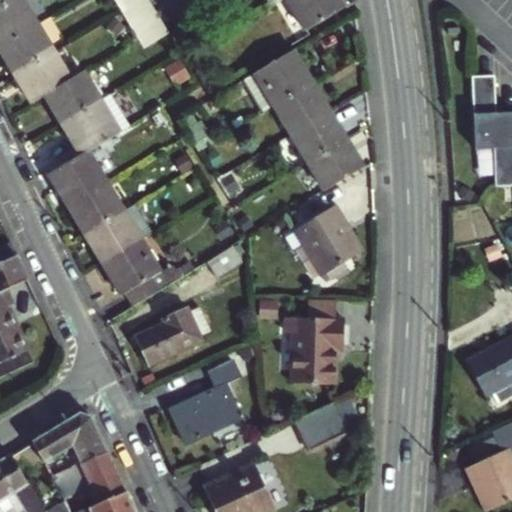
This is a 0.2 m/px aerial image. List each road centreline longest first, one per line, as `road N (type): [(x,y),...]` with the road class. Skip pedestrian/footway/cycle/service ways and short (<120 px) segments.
road 1 (secondary): [(395,511),(408,192),(386,0)]
road 2 (residential): [(100,372),(0,162)]
road 3 (residential): [(164,511),(100,372)]
